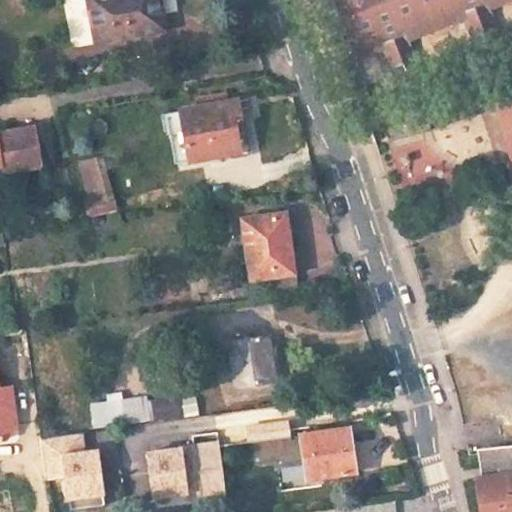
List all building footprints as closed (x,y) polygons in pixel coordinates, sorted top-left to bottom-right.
[(155,12),(160,11),(158,0),(88,0),(96,42),(159,30),(155,12)] [(511,0),(339,0),(341,3),(345,2),(350,15),(339,18),(355,61),(383,51),(390,69),(413,60),(416,59),(408,41),(465,19),(472,38),(474,37),(494,29),(497,28),(489,9),(511,0)] [(478,46),(498,38),(494,29),(474,37),(478,46)] [(396,77),(417,69),(413,60),(393,68),(396,77)] [(236,100),(183,110),(192,161),(245,150),(239,121),(245,119),(242,99),(236,100)] [(511,99),(498,105),(511,148),(511,99)] [(192,161),(183,110),(168,113),(177,163),(192,161)] [(0,166),(1,172),(41,165),(34,127),(0,132),(0,166)] [(86,215),(115,211),(107,155),(78,159),(86,215)] [(269,294),(296,291),(285,213),(247,219),(251,248),(247,249),(251,279),(267,277),(269,294)] [(237,386),(273,381),(266,336),(231,341),(237,386)] [(0,440),(6,439),(15,426),(13,407),(3,400),(2,388),(0,387),(0,440)] [(13,407),(10,387),(2,388),(3,400),(13,407)] [(145,394),(121,398),(125,423),(179,415),(176,396),(147,402),(145,394)] [(182,397),(185,416),(199,414),(197,396),(182,397)] [(121,398),(107,401),(111,425),(125,423),(121,398)] [(307,480),(351,473),(348,451),(352,450),(349,428),(345,429),(301,435),(307,480)] [(80,433),(61,435),(64,456),(83,454),(80,433)] [(61,435),(40,438),(45,478),(66,475),(69,497),(102,492),(96,452),(83,454),(64,456),(61,435)] [(218,444),(193,448),(200,498),(225,494),(218,444)] [(193,448),(180,450),(187,493),(187,500),(200,498),(193,448)] [(180,450),(148,455),(154,498),(187,493),(180,450)] [(481,478),(477,478),(481,511),(511,511),(511,452),(478,456),(481,478)] [(102,492),(69,497),(70,510),(104,505),(102,492)]
